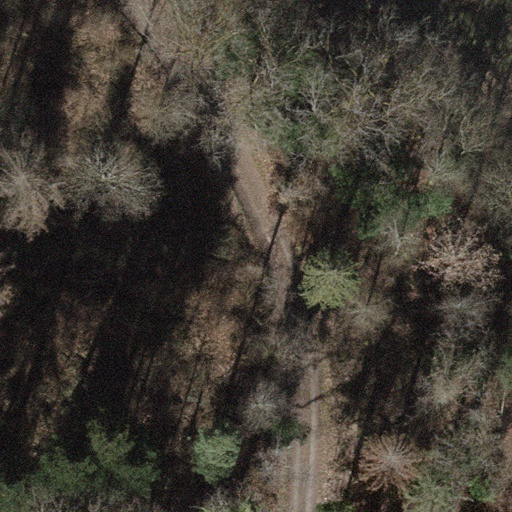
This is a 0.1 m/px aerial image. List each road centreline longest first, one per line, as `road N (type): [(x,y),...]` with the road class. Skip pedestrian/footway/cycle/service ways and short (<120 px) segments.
road 1 (track): [(133,0),(202,71),(299,281),(314,434),(308,511)]
road 2 (track): [(511,150),(393,63),(279,0)]
